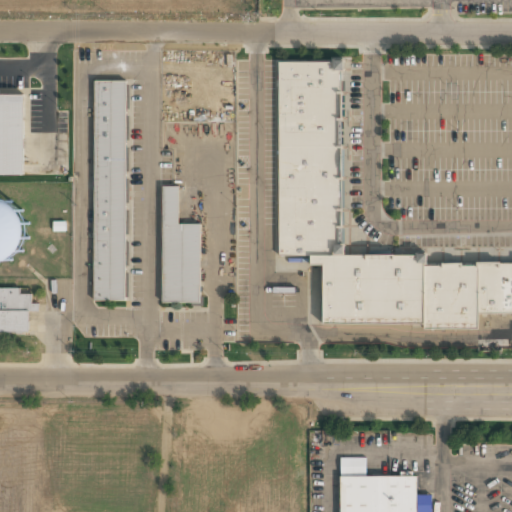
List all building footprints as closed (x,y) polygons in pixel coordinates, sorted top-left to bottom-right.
[(344,257),(344,59),(275,59),(275,257),(307,257),(344,257)] [(93,298),(127,299),(129,80),(95,80),(93,298)] [(0,94),(27,94),(27,129),(55,129),(55,173),(0,173),(0,94)] [(160,301),(162,186),(179,186),(179,222),(200,223),(198,301),(160,301)] [(51,220),(52,231),(63,231),(62,220),(51,220)] [(307,257),(307,265),(319,265),(319,324),(418,324),(418,265),(418,257),(344,257),(307,257)] [(476,331),(476,315),(476,265),(418,265),(418,324),(418,331),(476,331)] [(476,315),(511,315),(511,265),(476,265),(476,315)] [(0,330),(28,330),(29,294),(21,294),(21,287),(0,287),(0,330)] [(337,511),(431,511),(431,495),(415,495),(415,475),(337,476),(337,511)]
